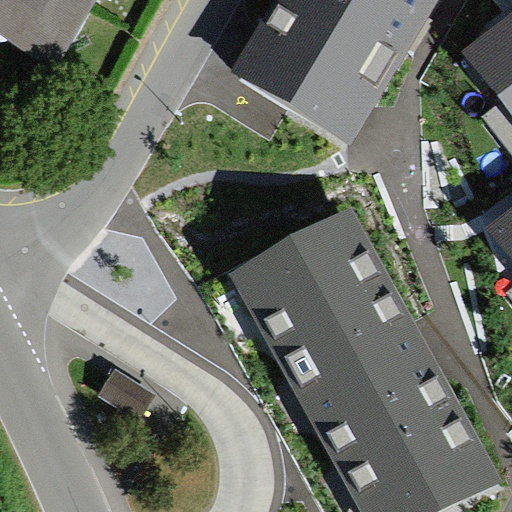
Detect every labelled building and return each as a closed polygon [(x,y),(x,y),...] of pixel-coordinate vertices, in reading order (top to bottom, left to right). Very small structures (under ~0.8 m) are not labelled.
[(0,0),(0,42),(55,74),(98,0),(0,0)] [(295,0),(252,74),(332,121),(350,90),(378,106),(438,0),(295,0)] [(511,29),(498,39),(478,55),(511,102),(511,29)] [(295,200),(184,258),(319,511),(436,511),(493,482),(348,211),(311,230),(295,200)] [(511,226),(497,238),(511,256),(511,226)] [(511,434),(498,413),(474,428),(511,487),(511,434)]
